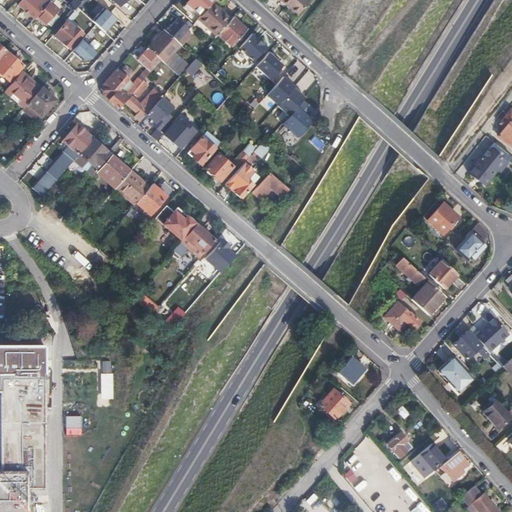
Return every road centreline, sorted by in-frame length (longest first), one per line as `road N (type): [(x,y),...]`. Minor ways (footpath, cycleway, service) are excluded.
road 1 (secondary): [(162,511),(482,0)]
road 2 (residential): [(404,369),(82,94)]
road 3 (residential): [(244,0),(442,176)]
road 4 (residential): [(404,369),(280,511)]
road 5 (residential): [(404,369),(511,493)]
road 6 (residential): [(511,251),(404,369)]
road 7 (residential): [(82,94),(165,0)]
road 8 (residential): [(2,185),(82,94)]
